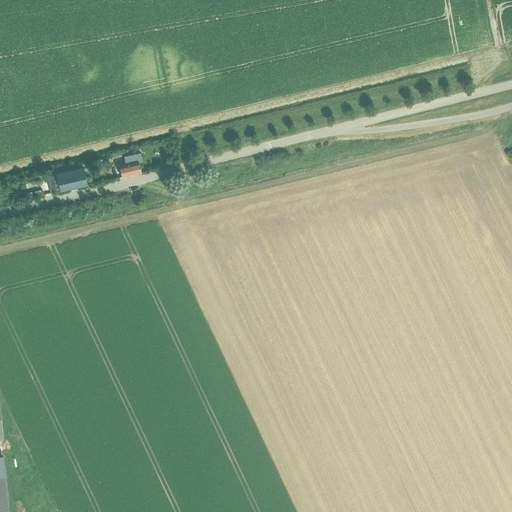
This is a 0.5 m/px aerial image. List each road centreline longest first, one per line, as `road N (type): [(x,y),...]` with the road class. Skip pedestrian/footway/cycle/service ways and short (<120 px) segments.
road 1 (tertiary): [(0,211),(341,125)]
road 2 (tertiary): [(341,125),(511,82)]
road 3 (unclassified): [(341,125),(383,129),(511,106)]
